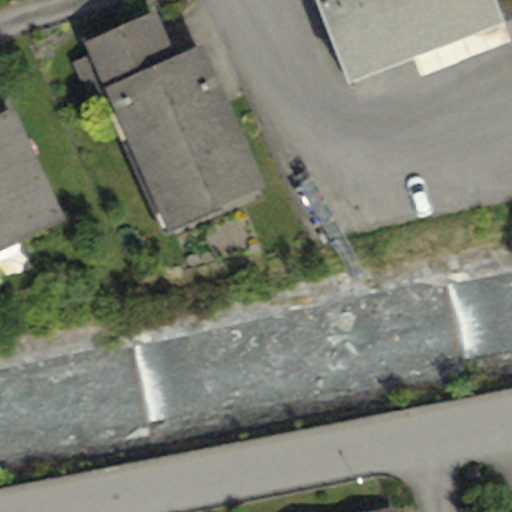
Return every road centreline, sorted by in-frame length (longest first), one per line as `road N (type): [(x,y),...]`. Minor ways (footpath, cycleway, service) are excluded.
road 1 (residential): [(511,421),(58,511)]
road 2 (unknown): [(306,151),(388,150),(511,103)]
